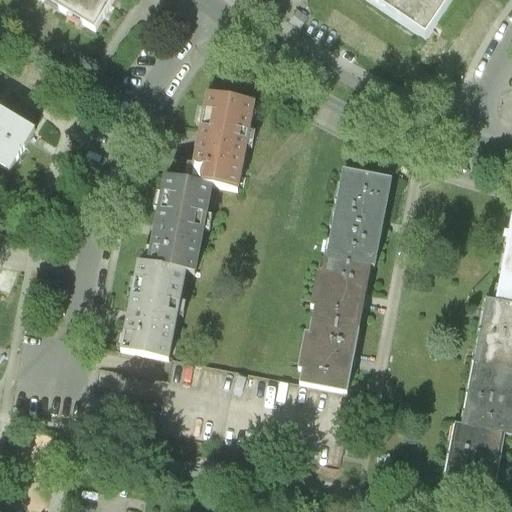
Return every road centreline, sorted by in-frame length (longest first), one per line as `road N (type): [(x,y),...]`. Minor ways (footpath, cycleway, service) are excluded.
road 1 (residential): [(206,4),(136,123),(58,372)]
road 2 (residential): [(256,50),(278,76),(347,112),(428,132)]
road 3 (residential): [(428,132),(374,97),(256,50)]
